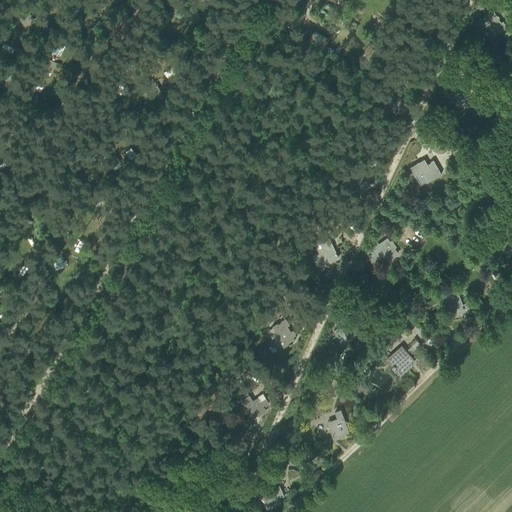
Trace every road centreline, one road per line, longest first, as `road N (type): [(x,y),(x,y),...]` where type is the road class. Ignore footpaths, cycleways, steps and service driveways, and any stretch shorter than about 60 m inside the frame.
road 1 (track): [(0,468),(252,0)]
road 2 (unclassified): [(0,355),(5,305),(43,234),(52,156),(99,70),(157,0)]
road 3 (track): [(305,511),(511,302)]
